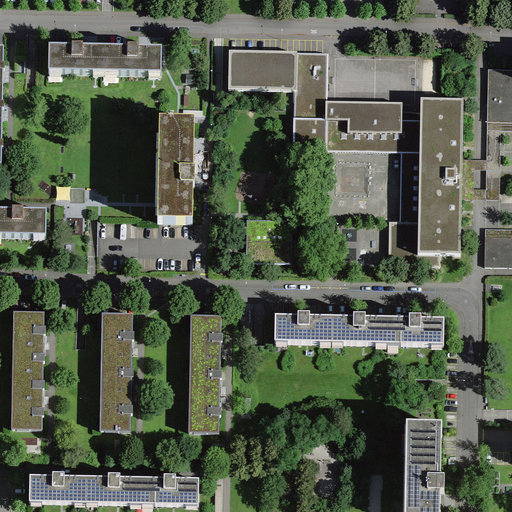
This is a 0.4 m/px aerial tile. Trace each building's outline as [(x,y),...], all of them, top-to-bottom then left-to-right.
[(50,50),(50,76),(162,77),(162,51),(133,51),(78,50),(50,50)] [(228,93),(297,94),(297,58),(228,57),(228,93)] [(297,94),(297,120),(329,120),(329,111),(330,58),(297,58),(297,94)] [(511,71),(490,72),(490,128),(489,161),(489,172),(489,189),(489,199),(500,199),(500,171),(511,171),(511,71)] [(465,101),(423,101),(423,112),(423,121),(422,155),(422,224),(421,256),(440,256),(464,256),(464,199),(489,199),(489,189),(475,188),(475,172),(489,172),(489,161),(465,160),(465,101)] [(195,114),(160,113),(157,224),(192,225),(195,114)] [(297,154),(329,154),(329,120),(297,120),(297,154)] [(422,155),(423,121),(329,120),(329,154),(422,155)] [(48,213),(0,212),(0,238),(47,240),(48,213)] [(294,220),(248,219),(247,265),(293,266),(294,220)] [(422,224),(390,223),(389,266),(440,267),(440,256),(421,256),(422,224)] [(511,230),(485,230),(485,269),(511,269),(511,230)] [(45,313),(13,311),(12,431),(43,431),(43,413),(44,386),(44,360),(44,332),(45,313)] [(133,314),(102,313),(100,431),(131,431),(132,409),(132,372),(133,335),(133,314)] [(221,340),(221,318),(190,317),(189,434),(220,434),(220,413),(220,377),(221,340)] [(448,347),(448,320),(416,320),(360,319),(304,319),(275,319),(275,346),(448,347)] [(443,426),(407,426),(405,511),(441,511),(442,487),(443,426)] [(58,478),(30,478),(30,506),(200,507),(200,479),(170,479),(115,478),(58,478)]
